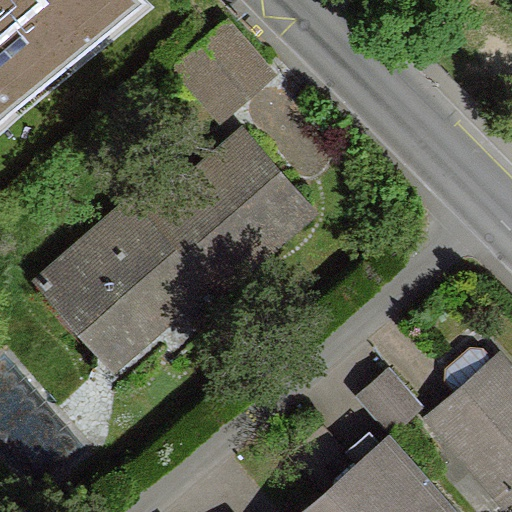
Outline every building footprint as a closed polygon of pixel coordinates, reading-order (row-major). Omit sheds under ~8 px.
[(0,0),(0,130),(144,4),(139,0),(0,0)] [(232,111),(283,58),(237,13),(186,66),(232,111)] [(316,211),(245,130),(174,193),(154,171),(37,275),(127,377),(316,211)] [(511,355),(509,351),(432,412),(486,480),(511,459),(511,355)] [(373,376),(384,413),(415,404),(405,367),(373,376)] [(465,511),(394,429),(297,511),(465,511)]
